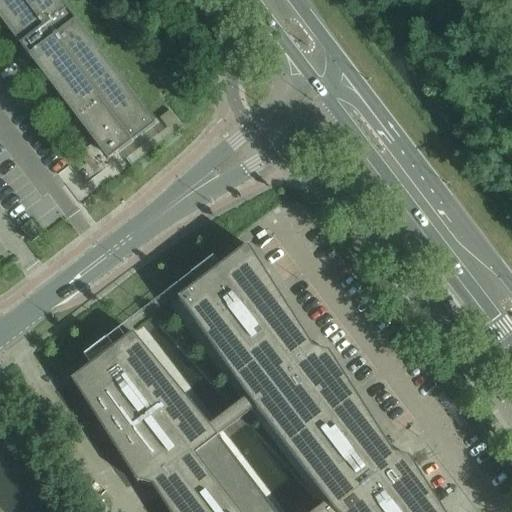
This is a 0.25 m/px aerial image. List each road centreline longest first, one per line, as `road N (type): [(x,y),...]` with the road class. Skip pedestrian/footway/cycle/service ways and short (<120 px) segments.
road 1 (unclassified): [(0,335),(172,204)]
road 2 (unclassified): [(313,79),(209,163),(172,204)]
road 3 (unclassified): [(172,204),(226,179),(334,108)]
road 4 (tertiary): [(407,180),(393,141),(349,73)]
